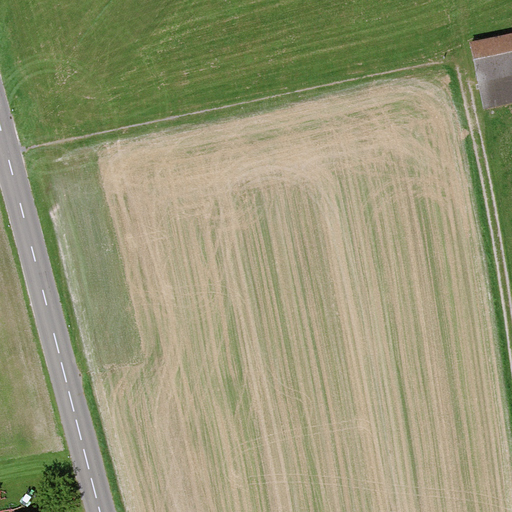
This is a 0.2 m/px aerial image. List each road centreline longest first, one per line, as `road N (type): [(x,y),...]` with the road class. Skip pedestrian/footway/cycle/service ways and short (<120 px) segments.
road 1 (tertiary): [(100,511),(0,124)]
road 2 (track): [(511,309),(464,75)]
